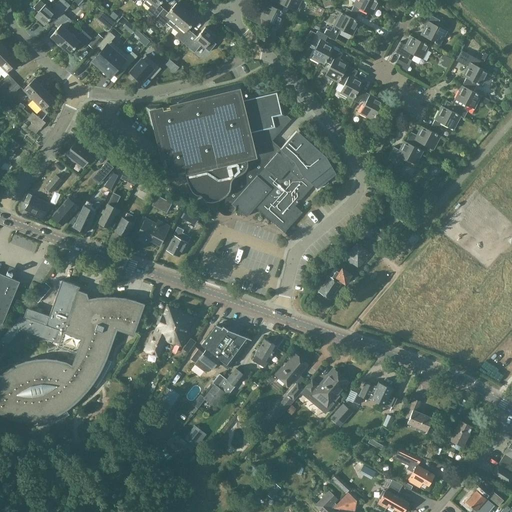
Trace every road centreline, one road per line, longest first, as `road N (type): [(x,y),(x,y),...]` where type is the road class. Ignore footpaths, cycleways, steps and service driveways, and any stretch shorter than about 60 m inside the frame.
road 1 (tertiary): [(279,316),(0,218)]
road 2 (tertiary): [(511,409),(279,316)]
road 3 (residential): [(279,316),(298,248),(359,190),(355,159)]
road 4 (residential): [(75,91),(138,95),(206,78),(251,52)]
road 5 (residential): [(355,159),(373,150),(405,90),(375,74),(400,26)]
road 6 (residential): [(355,159),(275,61),(251,52)]
road 7 (residential): [(75,91),(59,129),(0,210)]
road 8 (residential): [(434,511),(511,409)]
